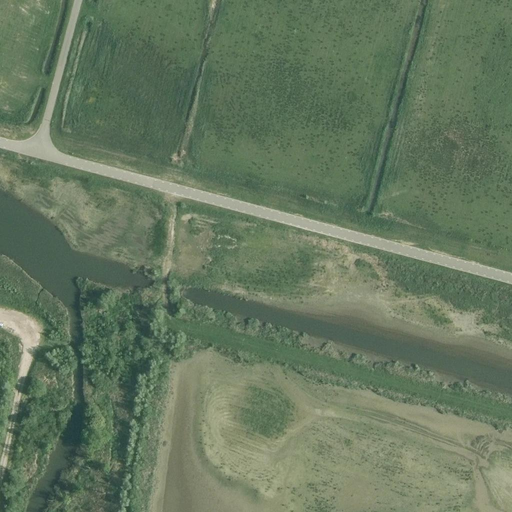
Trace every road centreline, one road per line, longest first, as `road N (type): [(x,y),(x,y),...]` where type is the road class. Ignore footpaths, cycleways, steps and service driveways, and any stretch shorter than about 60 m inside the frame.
road 1 (unclassified): [(511,279),(37,154)]
road 2 (track): [(228,336),(178,329),(164,308),(176,191)]
road 3 (track): [(0,316),(29,326),(32,338),(0,481)]
road 4 (unclassified): [(37,154),(78,0)]
